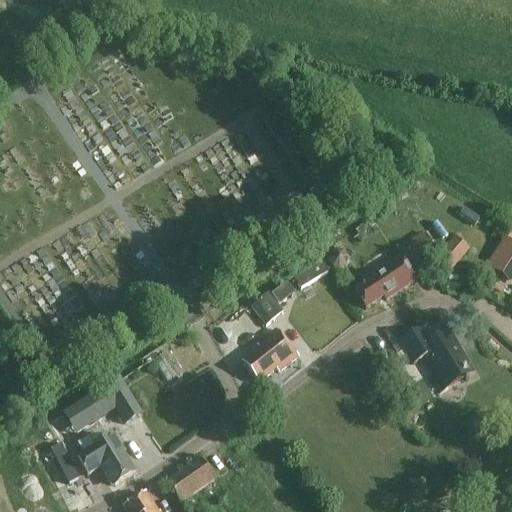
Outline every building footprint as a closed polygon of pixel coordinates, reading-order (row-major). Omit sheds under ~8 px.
[(310,198),(320,212),(328,207),(318,193),(310,198)] [(425,231),(404,248),(422,270),(443,253),(425,231)] [(511,245),(504,240),(485,268),(510,284),(511,280),(511,245)] [(322,251),(331,269),(347,260),(338,243),(322,251)] [(297,273),(306,288),(328,274),(319,259),(297,273)] [(417,283),(402,259),(371,278),(374,282),(355,293),(366,311),(384,299),(386,302),(417,283)] [(284,315),(271,298),(254,311),(267,328),(284,315)] [(276,371),(279,375),(299,359),(277,331),(257,347),(260,351),(242,365),(259,386),(276,371)] [(449,334),(430,345),(422,331),(392,348),(402,365),(410,360),(413,366),(426,359),(443,388),(471,371),(449,334)] [(212,372),(186,385),(204,421),(230,407),(212,372)] [(123,382),(68,415),(79,432),(117,409),(127,426),(143,416),(123,382)] [(101,470),(113,489),(136,475),(123,455),(125,454),(114,437),(77,460),(88,478),(101,470)] [(214,482),(200,461),(166,485),(180,506),(214,482)] [(432,490),(435,503),(452,499),(449,486),(432,490)] [(156,511),(146,495),(124,508),(125,511),(156,511)]
